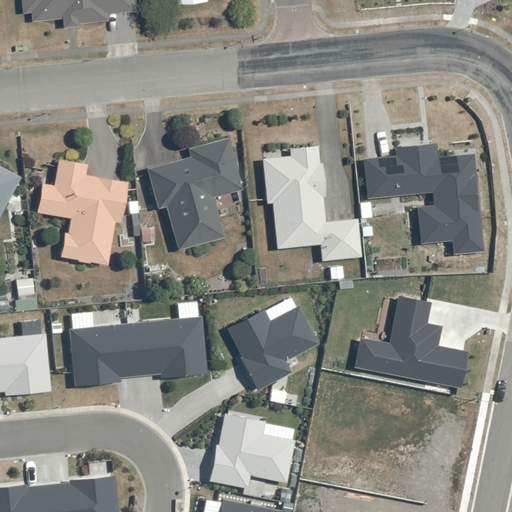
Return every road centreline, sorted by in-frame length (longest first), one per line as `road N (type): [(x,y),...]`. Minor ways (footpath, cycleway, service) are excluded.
road 1 (residential): [(0,90),(294,61)]
road 2 (residential): [(294,61),(416,51),(471,59),(511,98)]
road 3 (residential): [(165,511),(161,472),(139,446),(80,434),(0,440)]
